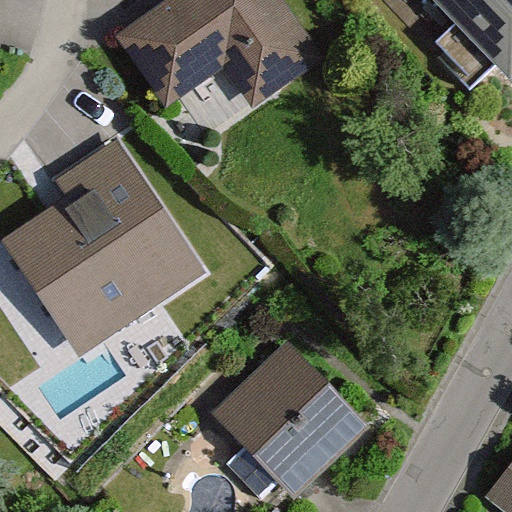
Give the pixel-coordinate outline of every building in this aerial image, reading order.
[(280,0),(163,0),(116,34),(165,102),(221,62),(254,109),(323,60),(280,0)] [(511,0),(434,0),(511,84),(511,0)] [(60,196),(4,234),(84,354),(205,275),(110,132),(46,175),(60,196)] [(369,426),(287,342),(213,413),(295,497),(369,426)] [(511,511),(511,453),(478,496),(498,511),(511,511)]
